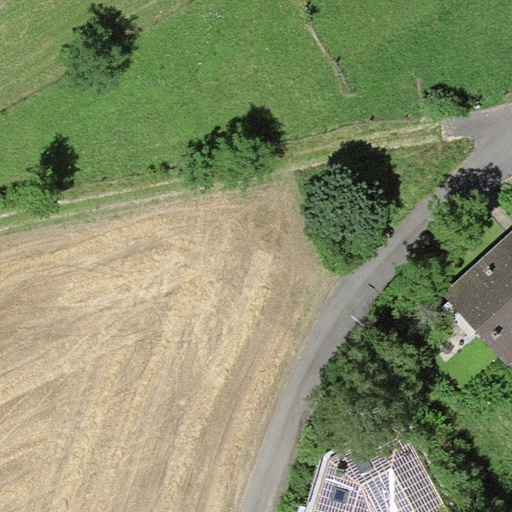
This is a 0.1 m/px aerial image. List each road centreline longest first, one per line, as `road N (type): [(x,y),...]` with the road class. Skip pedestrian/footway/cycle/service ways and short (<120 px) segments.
road 1 (track): [(0,221),(436,132),(484,126),(511,136)]
road 2 (residential): [(254,511),(321,341),(347,301),(511,142)]
